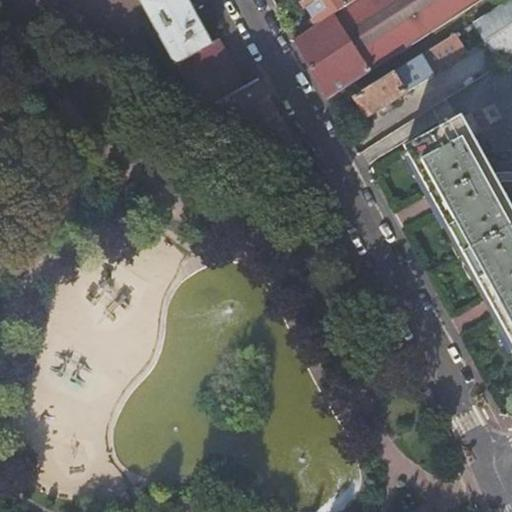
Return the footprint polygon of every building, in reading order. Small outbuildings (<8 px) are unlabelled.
[(5,0),(118,64),(122,55),(21,0),(5,0)] [(21,0),(122,55),(129,43),(55,0),(21,0)] [(143,0),(142,0),(165,42),(199,22),(192,10),(186,0),(143,0)] [(193,0),(186,0),(192,10),(198,7),(195,2),(193,0)] [(359,0),(318,27),(296,41),(312,70),(329,99),(481,0),(359,0)] [(305,0),(302,2),(307,10),(313,18),(318,27),(359,0),(305,0)] [(511,53),(511,0),(510,0),(508,1),(504,4),(466,28),(490,67),(511,53)] [(213,106),(244,89),(230,65),(216,40),(211,43),(199,22),(165,42),(205,111),(213,106)] [(458,56),(448,39),(356,97),(362,107),(368,117),(425,82),(423,78),(458,56)] [(260,80),(244,89),(213,106),(291,151),(297,147),(288,130),(267,93),(260,80)] [(511,203),(464,117),(409,147),(434,195),(497,310),(511,337),(511,203)] [(293,170),(295,172),(305,178),(308,177),(312,174),(306,162),(293,170)] [(334,244),(323,223),(309,230),(320,251),(334,244)]
